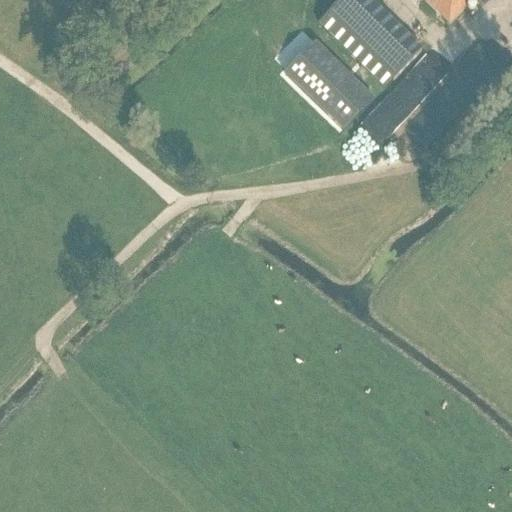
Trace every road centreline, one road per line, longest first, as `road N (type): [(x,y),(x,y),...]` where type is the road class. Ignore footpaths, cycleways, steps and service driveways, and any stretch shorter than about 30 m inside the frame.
road 1 (track): [(511,73),(426,162),(177,207),(43,334),(63,373)]
road 2 (track): [(177,207),(0,62)]
